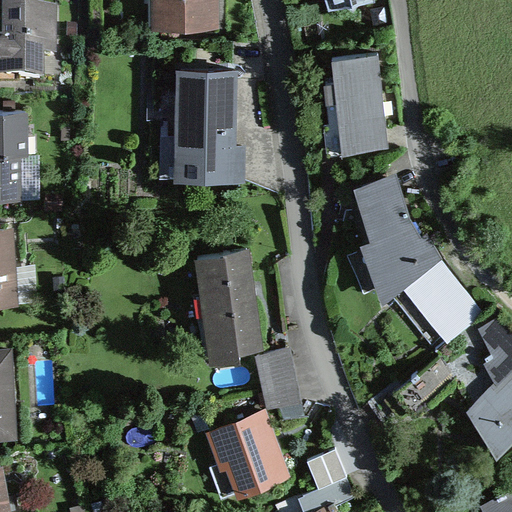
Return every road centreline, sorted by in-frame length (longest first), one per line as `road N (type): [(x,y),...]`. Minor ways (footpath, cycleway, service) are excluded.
road 1 (residential): [(393,511),(344,424),(309,321),(258,0)]
road 2 (residential): [(387,0),(419,182),(493,291)]
